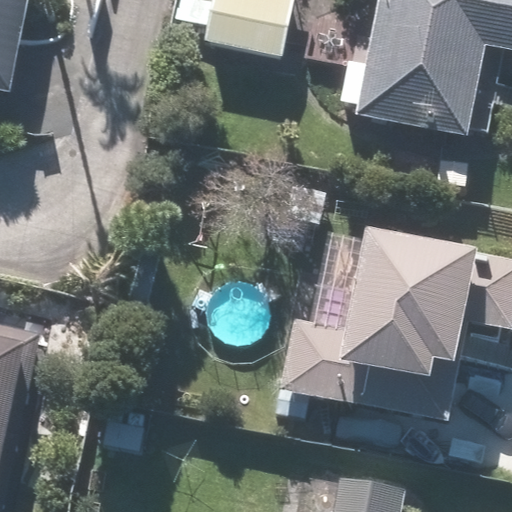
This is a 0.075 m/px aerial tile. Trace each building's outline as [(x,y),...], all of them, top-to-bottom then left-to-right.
[(0,0),(0,111),(3,112),(28,0),(0,0)] [(214,0),(213,7),(179,2),(176,24),(196,26),(194,40),(208,43),(206,54),(283,66),(292,0),(214,0)] [(338,115),(357,118),(355,130),(469,147),(483,56),(511,60),(511,0),(375,0),(368,44),(356,42),(351,71),(345,70),(338,115)] [(511,330),(511,264),(357,243),(350,294),(302,288),(285,410),(445,432),(458,336),(510,343),(511,330)] [(0,511),(34,343),(0,335),(0,511)] [(397,511),(400,495),(304,479),(298,511),(397,511)]
